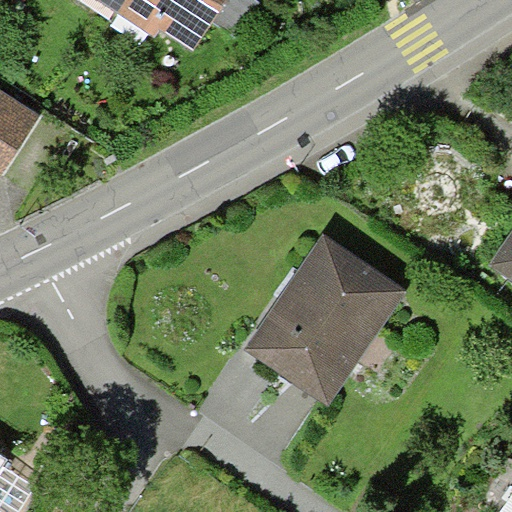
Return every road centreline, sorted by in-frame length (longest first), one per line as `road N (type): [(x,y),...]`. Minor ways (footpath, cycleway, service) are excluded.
road 1 (secondary): [(41,252),(269,128),(477,0)]
road 2 (residential): [(41,252),(123,438),(116,477),(95,511)]
